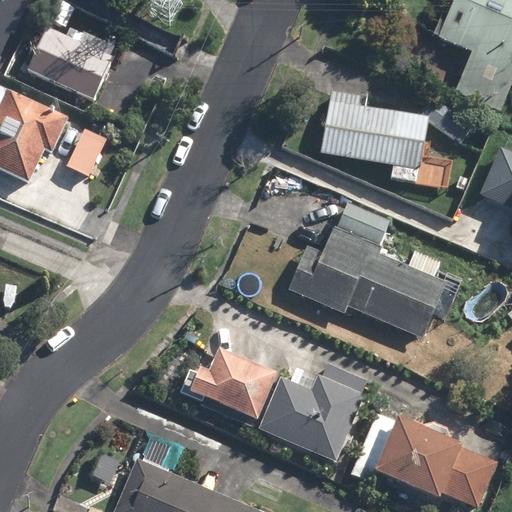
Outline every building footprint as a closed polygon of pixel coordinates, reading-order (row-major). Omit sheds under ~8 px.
[(0,0),(0,60),(3,62),(17,31),(21,32),(35,0),(0,0)] [(511,96),(511,0),(460,0),(444,39),(477,52),(460,94),(504,113),(511,96)] [(70,35),(51,27),(32,69),(99,100),(118,57),(115,56),(120,46),(88,32),(87,34),(73,28),(70,35)] [(144,83),(126,75),(110,110),(128,118),(144,83)] [(0,165),(35,182),(50,149),(57,153),(74,118),(0,84),(0,165)] [(365,97),(335,92),(325,154),(398,166),(396,178),(425,182),(435,117),(363,106),(365,97)] [(111,140),(89,129),(71,166),(93,177),(111,140)] [(511,227),(509,233),(511,234),(511,151),(500,147),(480,195),(511,208),(511,227)] [(341,228),(338,227),(327,253),(310,247),(292,291),(349,315),(352,307),(428,338),(451,281),(383,253),(386,247),(384,246),(395,221),(352,203),(341,228)] [(285,373),(226,348),(217,370),(208,367),(197,392),(265,421),(285,373)] [(295,381),(288,378),(266,431),(342,463),(371,396),(366,394),(372,380),(331,363),(325,377),(301,366),(295,381)] [(403,423),(381,414),(354,475),(378,485),(384,472),(448,499),(449,496),(482,510),(502,463),(469,449),(471,444),(406,416),(403,423)] [(266,511),(141,459),(118,511),(266,511)]
